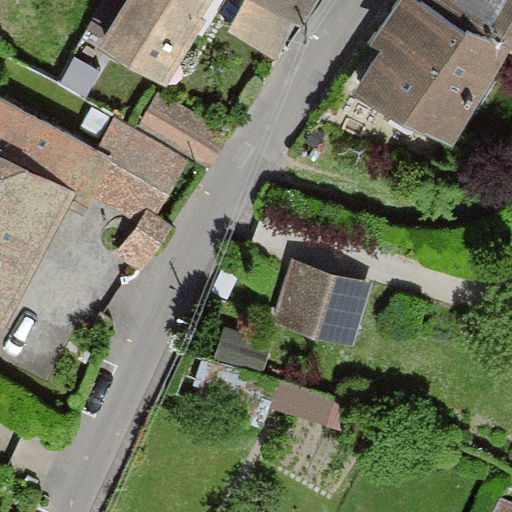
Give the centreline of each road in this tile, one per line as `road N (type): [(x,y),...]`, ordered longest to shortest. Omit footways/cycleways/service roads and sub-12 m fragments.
road 1 (residential): [(68,511),(200,231),(352,0)]
road 2 (track): [(247,156),(434,206),(511,171)]
